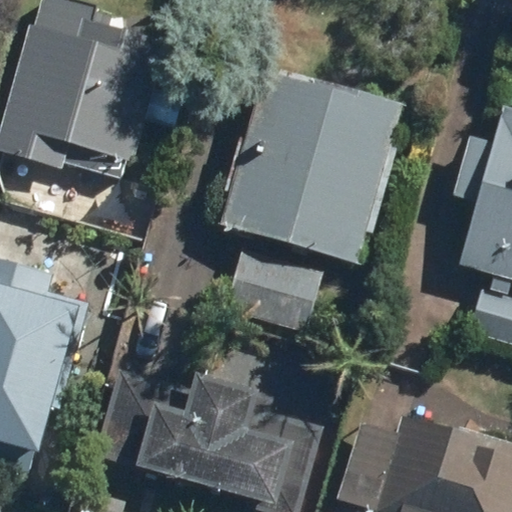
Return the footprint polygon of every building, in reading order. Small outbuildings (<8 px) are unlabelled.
[(63,0),(34,0),(0,122),(0,154),(59,171),(66,147),(131,165),(164,48),(91,27),(97,9),(63,0)] [(264,71),(219,229),(357,267),(401,109),(264,71)] [(474,205),(456,266),(511,282),(511,110),(500,107),(489,143),(470,137),(452,198),(474,205)] [(239,252),(223,308),(305,331),(321,275),(239,252)] [(0,454),(2,447),(40,458),(85,306),(46,294),(51,276),(0,261),(0,454)] [(511,301),(478,292),(465,335),(511,348),(511,301)] [(294,444),(253,433),(263,394),(194,375),(190,391),(118,371),(94,458),(277,507),(294,444)] [(358,422),(334,497),(373,510),(372,511),(511,511),(511,449),(405,414),(398,435),(358,422)]
